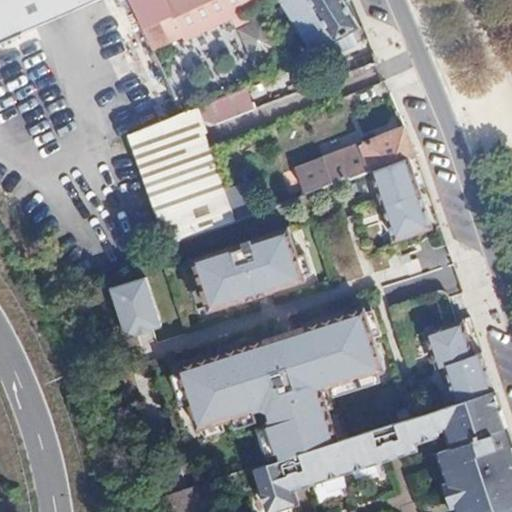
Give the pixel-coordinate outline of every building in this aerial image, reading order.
[(0,0),(0,40),(91,0),(0,0)] [(164,46),(272,0),(130,0),(153,51),(154,51),(164,46)] [(344,0),(292,0),(333,64),(361,46),(352,33),(360,27),(361,26),(361,25),(359,23),(344,0)] [(249,57),(268,53),(262,23),(243,27),(249,57)] [(182,86),(164,46),(154,51),(172,90),(182,86)] [(258,107),(244,73),(176,99),(182,113),(205,119),(219,122),(258,107)] [(211,136),(205,119),(182,113),(167,119),(130,134),(171,246),(185,241),(235,222),(210,150),(215,147),(216,147),(211,136)] [(372,172),(418,155),(407,128),(298,167),(309,195),(372,172)] [(268,210),(257,179),(231,189),(216,147),(210,150),(235,222),(251,216),(268,210)] [(419,157),(418,155),(372,172),(396,241),(442,226),(429,189),(419,157)] [(290,227),(193,258),(210,311),(246,299),(246,301),(272,293),(272,291),(307,280),(290,227)] [(148,277),(113,288),(129,337),(139,333),(139,334),(154,330),(154,328),(163,325),(148,277)] [(283,458),(340,438),(325,389),(386,369),(376,335),(366,306),(179,368),(189,400),(199,430),(263,409),(270,412),(272,418),(270,419),(281,451),(283,458)] [(457,400),(496,387),(494,382),(483,350),(476,352),(464,317),(425,332),(438,367),(445,365),(457,400)] [(511,511),(511,436),(496,387),(457,400),(340,438),(283,458),(269,462),(257,466),(271,509),(296,501),(292,487),(295,486),(293,481),(302,479),(303,484),(390,455),(388,449),(396,446),(398,453),(415,448),(413,440),(438,431),(437,427),(445,425),(450,444),(437,448),(446,477),(455,503),(457,511),(511,511)] [(398,453),(396,446),(388,449),(390,455),(398,453)] [(455,503),(446,477),(442,479),(450,504),(455,503)] [(214,511),(204,483),(156,499),(160,511),(214,511)]
